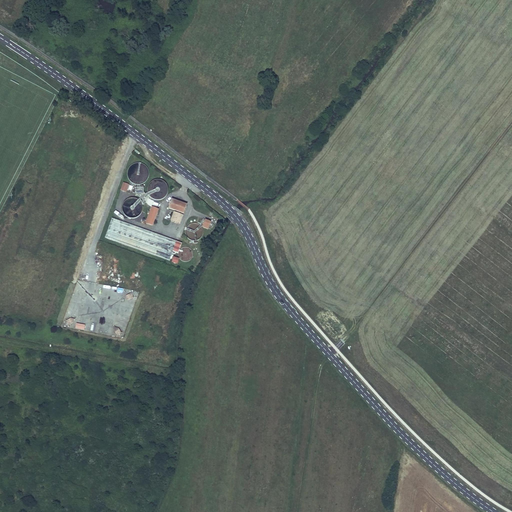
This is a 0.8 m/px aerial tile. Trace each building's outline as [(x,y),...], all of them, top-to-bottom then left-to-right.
[(144,163),(134,165),(134,168),(129,169),(130,178),(147,174),(144,163)] [(121,189),(126,191),(129,185),(123,182),(121,189)] [(152,192),(150,198),(164,202),(169,187),(157,183),(154,192),(152,192)] [(143,204),(135,203),(135,204),(126,202),(124,211),(141,214),(143,204)] [(186,207),(171,202),(169,208),(184,213),(186,207)] [(159,209),(151,206),(145,223),(154,226),(159,209)] [(171,221),(179,224),(183,215),(174,212),(171,221)] [(182,243),(112,219),(105,238),(169,261),(173,251),(178,253),(182,243)] [(114,296),(122,297),(123,289),(115,288),(114,296)] [(122,321),(119,327),(125,329),(127,323),(122,321)]
